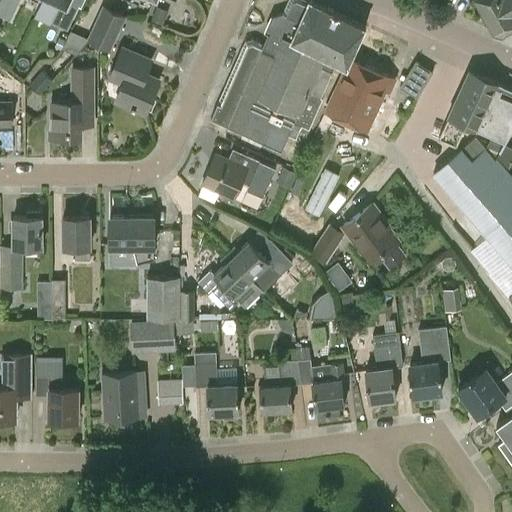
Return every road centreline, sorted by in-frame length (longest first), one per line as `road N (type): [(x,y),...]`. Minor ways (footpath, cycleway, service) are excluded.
road 1 (residential): [(366,441),(217,459),(0,463)]
road 2 (residential): [(0,176),(155,173),(236,0)]
road 3 (residential): [(502,58),(367,0)]
